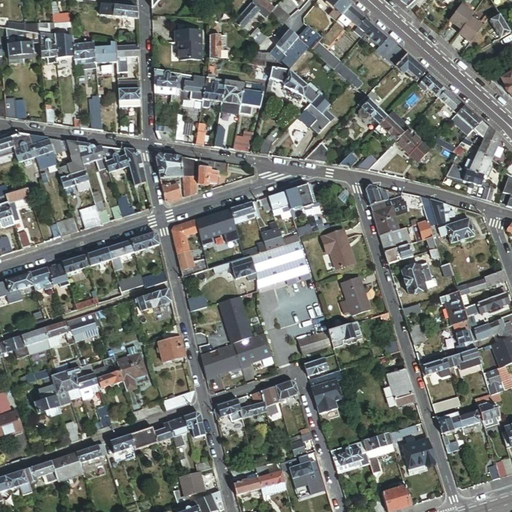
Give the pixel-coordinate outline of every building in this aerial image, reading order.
[(151,0),(152,10),(160,0),(151,0)] [(274,11),(262,0),(254,0),(253,1),(269,16),(274,11)] [(342,0),(321,0),(333,10),(342,18),(351,8),(342,0)] [(399,0),(409,8),(417,0),(399,0)] [(253,1),(234,23),(242,30),(258,12),(266,19),(269,16),(253,1)] [(213,16),(221,7),(217,3),(209,12),(213,16)] [(469,19),(472,14),(460,5),(448,20),(461,30),(469,19)] [(137,31),(137,10),(103,6),(103,9),(107,10),(106,12),(113,13),(112,18),(122,20),(121,29),(137,31)] [(277,7),(274,11),(269,16),(283,28),(291,19),(277,7)] [(351,8),(342,18),(340,19),(342,21),(345,18),(351,24),(357,30),(364,35),(372,26),(351,8)] [(107,10),(103,9),(101,26),(121,29),(122,20),(112,18),(113,13),(106,12),(107,10)] [(342,18),(333,10),(328,16),(336,24),(338,22),(340,19),(342,18)] [(500,40),(510,34),(499,16),(490,22),(500,40)] [(0,27),(4,28),(24,31),(23,25),(9,23),(7,21),(1,21),(1,19),(0,18),(0,27)] [(340,19),(338,22),(346,29),(351,24),(345,18),(342,21),(340,19)] [(482,28),(469,19),(461,30),(458,33),(471,43),(482,28)] [(71,22),(53,23),(53,27),(54,31),(71,29),(71,26),(71,22)] [(24,31),(37,33),(36,25),(23,23),(23,25),(24,31)] [(217,25),(209,24),(208,60),(215,61),(218,62),(218,48),(224,48),(225,38),(217,38),(217,25)] [(54,31),(53,27),(40,25),(41,34),(54,36),(54,31)] [(72,38),(83,40),(83,27),(71,26),(71,29),(72,38)] [(387,40),(372,26),(364,35),(379,49),(387,40)] [(39,45),(38,33),(37,33),(24,31),(4,28),(7,59),(32,57),(31,46),(39,45)] [(318,44),(322,40),(308,28),(297,40),(311,53),(315,48),(318,44)] [(249,37),(260,47),(267,38),(257,29),(249,37)] [(354,33),(361,39),(364,35),(357,30),(354,33)] [(179,44),(179,62),(202,61),(202,32),(175,33),(175,44),(179,44)] [(56,63),(54,36),(41,34),(38,33),(39,45),(41,60),(46,60),(46,65),(57,64),(56,63)] [(297,40),(289,33),(269,55),(277,63),(283,56),(297,40)] [(74,61),(72,38),(54,36),(56,63),(74,61)] [(83,40),(72,38),(74,61),(74,62),(95,61),(94,48),(93,42),(83,40)] [(406,56),(387,40),(379,49),(376,52),(395,69),(406,56)] [(117,67),(116,45),(109,44),(110,47),(94,48),(95,61),(95,65),(117,67)] [(318,44),(315,48),(336,67),(340,63),(318,44)] [(138,59),(138,48),(128,48),(127,47),(116,45),(117,67),(118,79),(124,78),(124,64),(124,59),(127,59),(138,59)] [(336,67),(315,48),(311,53),(332,71),(336,67)] [(277,63),(269,55),(261,56),(252,54),(249,67),(256,68),(273,71),(289,73),(281,66),(277,63)] [(287,60),(283,56),(277,63),(281,66),(287,60)] [(425,74),(406,56),(395,69),(403,76),(406,72),(418,82),(425,74)] [(215,82),(215,61),(208,60),(207,81),(215,82)] [(287,60),(281,66),(289,73),(295,67),(287,60)] [(95,61),(74,62),(75,67),(81,66),(81,72),(96,71),(95,65),(95,61)] [(349,86),(350,87),(358,79),(340,63),(336,67),(332,71),(349,86)] [(272,74),(273,71),(256,68),(254,80),(270,83),(272,74)] [(317,99),(289,73),(273,71),(272,74),(278,80),(275,83),(282,89),(280,92),(281,93),(303,113),(317,99)] [(182,77),(154,72),(154,96),(172,99),(172,101),(179,102),(180,99),(180,91),(182,77)] [(511,100),(511,73),(494,84),(511,100)] [(270,83),(266,96),(270,97),(272,89),(279,96),(281,93),(280,92),(282,89),(275,83),(278,80),(272,74),(270,83)] [(445,92),(427,75),(417,87),(424,93),(427,91),(438,100),(445,92)] [(203,103),(207,81),(182,77),(180,91),(196,94),(195,101),(203,103)] [(226,84),(215,82),(207,81),(203,103),(202,108),(208,109),(210,107),(211,102),(222,104),(226,84)] [(139,83),(118,84),(118,92),(139,91),(139,83)] [(230,106),(240,107),(244,86),(226,84),(222,104),(221,110),(228,111),(230,106)] [(244,86),(240,107),(253,109),(260,110),(264,89),(244,86)] [(139,91),(118,92),(119,103),(140,102),(139,91)] [(196,94),(180,91),(180,99),(195,101),(196,94)] [(90,112),(99,111),(97,92),(88,92),(90,112)] [(464,108),(445,92),(438,100),(456,117),(464,108)] [(377,99),(371,93),(366,98),(372,104),(377,99)] [(372,104),(366,98),(358,106),(362,109),(369,116),(379,126),(386,118),(372,104)] [(328,109),(317,99),(303,113),(299,118),(309,128),(303,134),(313,143),(328,126),(320,119),(328,109)] [(6,119),(16,121),(14,100),(4,101),(4,103),(6,119)] [(253,109),(240,107),(239,116),(252,118),(253,109)] [(481,123),(464,108),(456,117),(473,131),(481,123)] [(369,116),(362,109),(359,113),(359,116),(362,120),(366,119),(369,116)] [(386,118),(404,135),(408,131),(409,130),(391,113),(386,118)] [(178,116),(177,124),(185,125),(185,117),(178,116)] [(456,117),(451,123),(468,138),(473,131),(456,117)] [(404,135),(386,118),(379,126),(396,143),(404,135)] [(488,130),(481,123),(473,131),(484,141),(488,130)] [(185,125),(177,124),(176,139),(175,144),(183,145),(185,125)] [(204,125),(199,124),(195,146),(203,147),(205,134),(202,134),(204,125)] [(172,143),(172,139),(173,131),(155,128),(156,134),(159,141),(172,143)] [(214,149),(219,150),(223,129),(218,129),(214,149)] [(262,143),(261,156),(268,157),(269,148),(281,136),(276,130),(262,143)] [(500,140),(488,130),(484,141),(478,155),(491,160),(500,140)] [(421,144),(408,131),(404,135),(396,143),(409,156),(421,144)] [(241,153),(248,154),(253,135),(244,133),(244,138),(241,153)] [(331,134),(323,142),(326,145),(334,137),(331,134)] [(20,136),(11,139),(14,149),(16,155),(19,165),(24,163),(25,168),(32,166),(30,161),(35,159),(28,138),(20,136)] [(233,148),(232,152),(241,153),(244,138),(235,137),(233,145),(233,148)] [(437,137),(435,140),(434,141),(453,153),(456,149),(437,137)] [(48,140),(28,138),(35,159),(52,154),(48,140)] [(0,153),(14,149),(11,139),(0,142),(0,153)] [(64,156),(60,142),(48,140),(52,154),(54,159),(64,156)] [(60,142),(64,156),(69,155),(65,143),(60,142)] [(326,145),(323,142),(320,146),(304,162),(327,166),(322,149),(326,145)] [(73,167),(58,173),(61,180),(84,172),(82,166),(75,144),(65,143),(69,155),(73,167)] [(101,148),(75,144),(82,166),(96,162),(99,172),(108,170),(101,148)] [(456,149),(453,153),(457,156),(461,158),(465,150),(466,147),(460,145),(456,149)] [(123,151),(101,148),(108,170),(109,175),(129,169),(123,151)] [(14,149),(0,153),(0,159),(16,155),(14,149)] [(283,156),(287,159),(293,153),(289,150),(283,156)] [(135,153),(123,151),(129,169),(134,188),(145,185),(139,156),(135,153)] [(491,160),(478,155),(472,153),(466,170),(485,178),(486,175),(489,167),(491,160)] [(52,154),(35,159),(37,165),(54,159),(52,154)] [(357,161),(350,155),(339,167),(350,169),(357,161)] [(198,179),(199,162),(158,156),(155,160),(160,181),(183,180),(198,179)] [(461,158),(457,156),(452,165),(458,167),(461,158)] [(368,172),(375,165),(368,158),(357,170),(368,172)] [(219,165),(199,162),(198,179),(198,187),(208,188),(208,186),(216,187),(218,175),(219,165)] [(38,166),(44,185),(49,183),(43,164),(38,166)] [(219,165),(218,175),(231,177),(232,167),(219,165)] [(458,167),(452,165),(450,169),(465,175),(463,180),(470,183),(475,185),(483,188),(484,186),(482,185),(485,178),(466,170),(458,167)] [(450,169),(448,174),(463,180),(465,175),(450,169)] [(84,172),(61,180),(64,191),(77,186),(88,183),(84,172)] [(198,187),(198,179),(183,180),(185,200),(197,196),(198,187)] [(511,210),(511,181),(508,179),(502,195),(510,197),(506,208),(511,210)] [(88,183),(77,186),(79,192),(89,188),(88,183)] [(311,196),(307,186),(285,194),(289,208),(290,212),(301,209),(302,211),(314,207),(311,196)] [(168,205),(182,200),(178,187),(171,189),(170,187),(167,188),(162,189),(166,204),(168,205)] [(402,197),(401,194),(369,187),(365,191),(370,207),(386,202),(402,197)] [(493,192),(483,188),(483,192),(482,201),(490,203),(493,192)] [(476,190),(474,198),(482,201),(483,192),(476,190)] [(14,224),(19,222),(13,204),(15,203),(30,198),(28,191),(7,198),(6,198),(12,218),(14,224)] [(101,226),(110,223),(106,211),(104,212),(98,193),(91,195),(95,206),(101,226)] [(289,208),(285,194),(268,199),(272,213),(289,208)] [(420,199),(401,194),(402,197),(404,205),(424,210),(420,199)] [(125,197),(117,200),(119,206),(127,204),(125,197)] [(402,197),(386,202),(390,205),(393,217),(407,213),(404,205),(402,197)] [(0,221),(12,218),(6,198),(0,200),(0,209),(0,211),(0,210),(0,221)] [(30,198),(15,203),(17,209),(32,204),(30,198)] [(268,199),(260,202),(265,215),(272,213),(268,199)] [(429,201),(420,199),(424,210),(427,220),(428,223),(429,228),(437,226),(429,201)] [(445,206),(429,201),(437,226),(448,222),(447,219),(453,217),(452,212),(449,213),(447,206),(445,206)] [(386,202),(370,207),(380,238),(398,232),(393,217),(390,205),(386,202)] [(329,219),(324,203),(314,206),(320,222),(329,219)] [(119,206),(120,207),(123,219),(134,216),(133,210),(129,211),(127,204),(119,206)] [(256,218),(252,204),(230,211),(234,222),(235,225),(237,225),(236,221),(242,219),(243,222),(246,221),(249,222),(255,220),(256,218)] [(90,208),(96,228),(101,226),(95,206),(90,208)] [(123,219),(120,207),(112,210),(116,222),(123,219)] [(90,208),(79,212),(85,231),(96,228),(90,208)] [(234,222),(230,211),(205,219),(208,230),(234,222)] [(74,221),(57,226),(61,239),(78,234),(74,221)] [(468,221),(438,230),(441,239),(448,236),(451,245),(474,238),(468,221)] [(199,235),(195,222),(174,229),(172,232),(178,257),(189,253),(185,239),(199,235)] [(325,222),(316,225),(318,232),(327,229),(325,222)] [(428,223),(422,225),(417,226),(422,242),(426,241),(432,239),(429,228),(428,223)] [(298,239),(318,232),(316,225),(300,231),(299,228),(296,229),(298,236),(298,239)] [(61,239),(57,226),(51,228),(55,241),(61,239)] [(417,226),(412,228),(417,244),(422,242),(417,226)] [(398,232),(380,238),(384,254),(408,247),(411,246),(406,230),(398,232)] [(22,251),(31,248),(25,231),(17,234),(22,251)] [(344,232),(322,239),(327,255),(331,254),(336,271),(354,265),(344,232)] [(243,254),(237,233),(228,236),(234,256),(228,258),(226,251),(206,257),(207,259),(210,271),(216,269),(228,266),(245,260),(243,254)] [(154,235),(130,243),(134,255),(159,247),(157,237),(154,235)] [(300,243),(298,239),(298,236),(281,241),(283,248),(299,243),(300,243)] [(283,248),(281,241),(280,238),(264,243),(264,244),(267,253),(283,248)] [(430,253),(436,251),(432,239),(426,241),(430,253)] [(0,242),(0,252),(2,258),(12,254),(8,241),(0,242)] [(134,255),(130,243),(108,250),(111,262),(115,273),(123,271),(119,260),(131,256),(132,260),(135,259),(134,255)] [(309,274),(299,243),(283,248),(267,253),(251,258),(258,281),(258,291),(309,274)] [(251,258),(267,253),(264,244),(256,247),(257,249),(243,254),(245,260),(251,258)] [(408,247),(384,254),(388,266),(412,259),(410,253),(408,247)] [(111,262),(108,250),(88,256),(92,268),(111,262)] [(432,262),(439,260),(436,251),(430,253),(429,253),(432,262)] [(193,264),(189,253),(178,257),(181,272),(194,268),(193,264)] [(89,269),(85,257),(62,264),(66,277),(89,269)] [(258,281),(251,258),(245,260),(228,266),(230,272),(230,274),(234,273),(237,282),(238,281),(248,278),(250,283),(258,281)] [(183,280),(210,271),(207,259),(193,264),(194,268),(181,272),(183,280)] [(66,277),(62,264),(48,269),(54,292),(69,287),(66,277)] [(216,269),(218,275),(230,272),(228,266),(216,269)] [(423,285),(430,282),(425,266),(401,273),(408,296),(424,291),(423,285)] [(445,280),(453,278),(449,266),(442,268),(445,280)] [(54,292),(48,269),(6,282),(10,294),(33,287),(32,286),(40,283),(41,287),(46,286),(52,306),(57,305),(54,292)] [(506,282),(503,273),(484,278),(484,281),(467,286),(469,294),(506,282)] [(167,283),(165,275),(142,282),(144,287),(145,290),(167,283)] [(144,287),(142,282),(141,277),(119,285),(122,294),(144,287)] [(238,281),(239,287),(250,283),(248,278),(238,281)] [(302,279),(258,293),(263,310),(314,294),(309,280),(302,281),(302,279)] [(359,279),(341,285),(346,302),(350,316),(351,318),(369,313),(359,279)] [(434,281),(430,282),(423,285),(424,291),(436,287),(434,281)] [(495,298),(504,295),(505,295),(503,289),(493,292),(495,298)] [(169,290),(137,300),(139,308),(141,314),(172,304),(169,290)] [(264,351),(274,348),(264,313),(263,310),(258,293),(248,296),(260,337),(264,351)] [(458,297),(457,294),(439,299),(441,306),(449,303),(456,325),(466,322),(464,315),(462,308),(461,305),(458,297)] [(458,297),(461,305),(467,303),(465,295),(458,297)] [(495,298),(462,308),(464,315),(478,311),(479,314),(488,311),(489,314),(499,311),(498,308),(507,305),(504,295),(495,298)] [(264,313),(274,348),(327,331),(317,296),(264,313)] [(202,298),(188,301),(191,314),(197,312),(209,308),(206,300),(202,298)] [(77,312),(98,305),(97,300),(93,301),(75,307),(77,312)] [(139,308),(137,300),(131,302),(133,310),(139,308)] [(350,316),(346,302),(338,304),(342,316),(345,317),(350,316)] [(61,317),(68,315),(67,312),(65,306),(58,309),(61,317)] [(402,311),(404,318),(421,313),(418,306),(402,311)] [(219,332),(228,329),(226,322),(230,321),(227,311),(198,318),(202,334),(218,330),(219,332)] [(98,328),(94,314),(66,323),(68,329),(70,328),(75,343),(83,341),(81,333),(98,328)] [(390,321),(388,315),(380,317),(382,324),(390,321)] [(511,324),(511,315),(501,318),(501,321),(472,330),(476,343),(497,336),(498,339),(511,335),(511,332),(510,325),(511,324)] [(466,322),(456,325),(453,326),(459,347),(462,355),(475,351),(473,344),(469,331),(466,322)] [(68,329),(66,323),(42,330),(46,342),(56,339),(59,338),(65,336),(67,341),(71,340),(68,329)] [(357,324),(328,333),(334,351),(343,348),(341,342),(344,341),(345,343),(361,338),(357,324)] [(411,340),(424,336),(421,325),(408,329),(411,340)] [(179,339),(177,328),(163,337),(165,343),(179,339)] [(46,342),(42,330),(21,337),(25,348),(46,342)] [(327,333),(298,342),(302,358),(331,349),(327,333)] [(425,340),(424,336),(411,340),(413,347),(424,343),(425,340)] [(25,348),(21,337),(0,343),(0,353),(1,356),(13,352),(25,348)] [(179,339),(165,343),(158,345),(160,351),(157,352),(158,356),(161,355),(164,365),(186,359),(180,338),(179,339)] [(56,339),(46,342),(49,350),(58,347),(57,343),(56,339)] [(511,340),(502,344),(509,364),(511,362),(511,340)] [(27,357),(49,350),(46,342),(25,348),(27,357)] [(400,354),(397,343),(384,347),(387,358),(400,354)] [(462,355),(459,347),(456,348),(457,353),(453,354),(454,357),(462,355)] [(13,352),(16,360),(27,357),(25,348),(13,352)] [(478,359),(475,351),(462,355),(454,357),(445,360),(448,370),(458,367),(458,365),(478,359)] [(420,368),(443,361),(441,356),(423,361),(420,355),(416,356),(420,368)] [(139,357),(116,364),(119,374),(123,384),(126,393),(135,390),(131,380),(145,376),(139,357)] [(458,367),(460,372),(480,365),(478,359),(458,365),(458,367)] [(86,360),(78,362),(81,369),(88,366),(86,360)] [(448,370),(445,360),(443,361),(420,368),(423,378),(437,373),(448,370)] [(62,375),(69,372),(67,365),(59,368),(58,364),(57,361),(53,363),(57,376),(62,375)] [(212,361),(203,363),(205,372),(215,370),(212,361)] [(78,362),(70,365),(72,371),(81,369),(78,362)] [(324,374),(321,362),(305,367),(309,379),(324,374)] [(119,374),(116,364),(92,371),(94,376),(102,373),(103,376),(110,374),(111,376),(119,374)] [(92,371),(91,366),(88,366),(81,369),(72,371),(69,372),(62,375),(68,394),(78,391),(75,382),(74,377),(79,375),(79,373),(82,372),(84,379),(94,376),(92,371)] [(505,366),(482,373),(489,395),(496,392),(503,390),(497,372),(506,370),(505,366)] [(215,370),(205,372),(208,387),(218,385),(215,370)] [(442,380),(450,377),(448,370),(437,373),(439,378),(442,380)] [(508,378),(506,370),(497,372),(503,390),(511,388),(511,386),(508,378)] [(239,389),(272,378),(270,371),(237,383),(239,389)] [(415,403),(405,371),(386,377),(397,409),(415,403)] [(42,381),(48,379),(46,372),(33,376),(35,383),(42,381)] [(343,380),(340,372),(309,382),(318,408),(342,401),(341,396),(337,382),(343,380)] [(123,384),(119,374),(111,376),(110,374),(103,376),(102,373),(94,376),(96,382),(97,381),(100,390),(113,386),(113,387),(123,384)] [(68,394),(62,375),(57,376),(48,379),(42,381),(45,390),(55,387),(58,397),(62,396),(68,394)] [(35,383),(33,376),(27,378),(29,385),(31,384),(35,383)] [(96,382),(94,376),(84,379),(75,382),(78,391),(79,393),(94,387),(96,392),(99,391),(96,382)] [(343,380),(337,382),(341,396),(347,394),(343,380)] [(45,390),(42,381),(35,383),(31,384),(34,394),(45,390)] [(228,392),(239,389),(237,383),(237,381),(226,385),(228,392)] [(291,383),(276,388),(279,402),(298,396),(295,385),(291,383)] [(94,387),(79,393),(81,399),(82,403),(92,400),(93,397),(92,395),(99,392),(99,391),(96,392),(94,387)] [(279,402),(276,388),(261,393),(264,407),(275,404),(280,403),(279,402)] [(70,402),(81,399),(79,393),(78,391),(68,394),(69,399),(70,402)] [(0,419),(11,416),(4,392),(0,393),(0,419)] [(496,392),(489,395),(492,404),(494,403),(494,404),(500,402),(496,392)] [(264,407),(261,393),(252,396),(255,407),(251,408),(246,409),(246,406),(244,399),(238,401),(242,420),(265,412),(264,407)] [(191,405),(194,394),(177,399),(180,408),(191,405)] [(56,398),(35,405),(38,415),(45,412),(47,416),(60,412),(56,398)] [(432,406),(434,415),(459,407),(457,398),(432,406)] [(177,399),(163,403),(166,413),(180,408),(177,399)] [(476,408),(477,408),(484,406),(482,400),(474,402),(476,408)] [(232,424),(242,420),(238,401),(217,408),(215,412),(217,421),(229,416),(232,424)] [(494,403),(492,404),(484,406),(477,408),(482,424),(494,420),(496,424),(498,424),(500,423),(494,404),(494,403)] [(275,404),(264,407),(265,412),(266,416),(277,413),(275,404)] [(477,408),(476,408),(457,414),(461,430),(482,424),(477,408)] [(16,414),(11,416),(0,419),(0,439),(22,433),(16,414)] [(461,430),(457,414),(436,421),(441,436),(461,430)] [(93,437),(112,431),(108,419),(107,415),(100,417),(104,430),(92,434),(93,437)] [(197,415),(184,419),(188,430),(192,432),(195,440),(206,437),(200,417),(197,415)] [(112,431),(118,429),(114,417),(108,419),(112,431)] [(188,430),(184,419),(168,424),(173,440),(181,437),(189,435),(188,430)] [(499,427),(498,424),(496,424),(494,420),(482,424),(484,431),(499,427)] [(173,440),(168,424),(154,429),(159,445),(173,440)] [(71,445),(79,442),(73,425),(65,428),(71,445)] [(510,432),(501,434),(506,450),(511,448),(511,426),(508,428),(510,432)] [(414,427),(404,430),(406,436),(412,435),(416,433),(414,427)] [(159,445),(154,429),(130,437),(135,449),(136,452),(159,445)] [(388,435),(390,441),(402,438),(406,436),(404,430),(388,435)] [(310,435),(302,437),(300,438),(302,444),(291,447),(294,457),(305,454),(304,449),(306,449),(304,443),(312,441),(310,435)] [(390,441),(388,435),(362,443),(366,454),(392,446),(390,441)] [(435,465),(427,441),(415,445),(412,435),(406,436),(412,455),(416,468),(425,466),(425,468),(435,465)] [(401,448),(404,458),(412,455),(406,436),(402,438),(405,446),(401,448)] [(135,449),(130,437),(110,444),(114,456),(123,453),(126,452),(135,449)] [(173,440),(177,450),(184,448),(181,437),(173,440)] [(302,444),(300,438),(289,441),(291,447),(302,444)] [(442,439),(447,455),(458,451),(456,444),(449,446),(446,438),(442,439)] [(366,454),(362,443),(331,453),(338,476),(369,466),(368,461),(366,454)] [(108,459),(103,446),(76,455),(80,466),(104,458),(105,460),(108,459)] [(374,459),(394,453),(392,446),(366,454),(368,461),(374,459)] [(275,450),(279,464),(285,462),(281,448),(275,450)] [(80,466),(76,455),(51,463),(57,482),(57,483),(83,474),(80,466)] [(408,471),(416,468),(412,455),(404,458),(408,471)] [(310,464),(307,456),(287,462),(292,480),(318,473),(315,462),(310,464)] [(379,472),(376,461),(374,459),(368,461),(369,466),(372,475),(378,473),(379,472)] [(209,461),(195,464),(197,471),(211,468),(209,461)] [(181,463),(185,474),(190,473),(186,462),(181,463)] [(292,480),(287,462),(285,462),(279,464),(281,473),(284,482),(292,480)] [(57,482),(51,463),(24,472),(29,485),(37,483),(36,480),(44,478),(46,485),(55,482),(57,482)] [(499,480),(507,478),(502,463),(495,465),(495,466),(499,480)] [(284,482),(281,473),(269,476),(266,464),(254,467),(256,476),(257,479),(260,490),(284,484),(284,482)] [(256,476),(254,467),(254,465),(229,471),(232,483),(247,479),(256,476)] [(487,469),(491,482),(499,480),(495,466),(487,469)] [(29,485),(24,472),(4,479),(8,493),(19,489),(22,498),(32,495),(29,485)] [(180,492),(175,493),(180,508),(191,504),(190,497),(206,493),(201,473),(181,478),(186,498),(182,499),(180,492)] [(8,493),(4,479),(0,480),(0,503),(3,503),(0,495),(8,493)] [(260,490),(257,479),(248,482),(233,486),(236,497),(260,490)] [(284,484),(260,490),(262,497),(286,490),(284,484)] [(386,511),(395,511),(411,507),(405,488),(394,491),(386,494),(382,495),(386,511)] [(223,511),(225,511),(220,493),(209,497),(209,499),(199,503),(201,511),(213,511),(214,511),(223,511)] [(375,511),(383,511),(380,501),(372,503),(375,511)] [(191,504),(180,508),(169,511),(199,511),(196,502),(191,504)]
